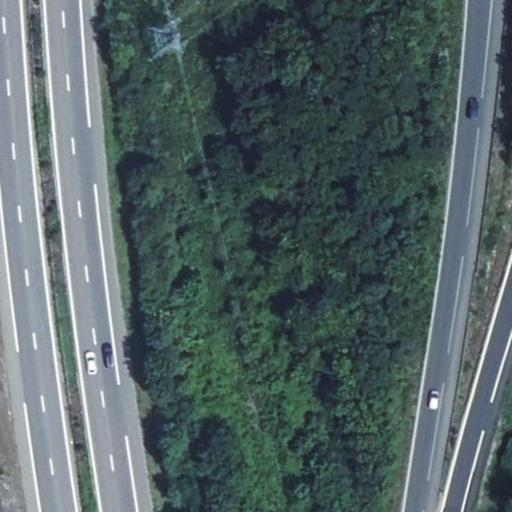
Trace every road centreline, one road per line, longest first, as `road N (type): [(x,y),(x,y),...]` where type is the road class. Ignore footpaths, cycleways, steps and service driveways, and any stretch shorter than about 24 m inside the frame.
road 1 (motorway): [(411,511),(477,0)]
road 2 (motorway): [(118,511),(80,216),(63,0)]
road 3 (motorway): [(2,0),(25,277),(56,511)]
road 4 (motorway): [(454,511),(511,302)]
